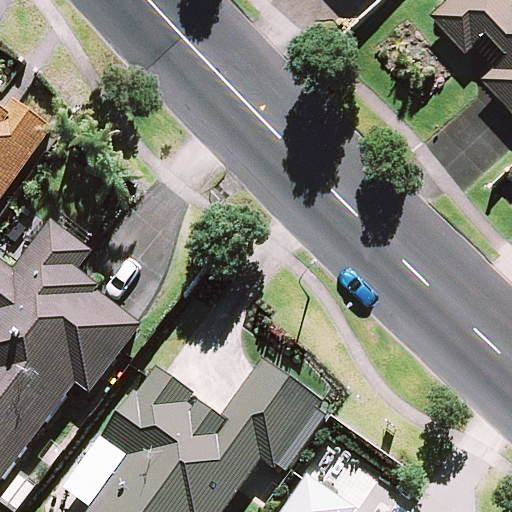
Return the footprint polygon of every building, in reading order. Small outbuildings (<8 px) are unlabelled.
[(511,0),(456,0),(435,20),(469,57),(483,45),(506,71),(490,86),(511,109),(511,0)] [(0,203),(49,135),(10,107),(4,115),(0,112),(0,203)] [(90,253),(54,226),(17,273),(1,261),(0,261),(0,488),(76,388),(89,397),(139,331),(70,279),(90,253)] [(225,422),(157,372),(103,444),(131,465),(95,511),(226,511),(263,464),(274,473),(313,421),(257,379),(225,422)] [(346,511),(304,483),(284,511),(396,511),(397,511),(396,511),(346,511)]
